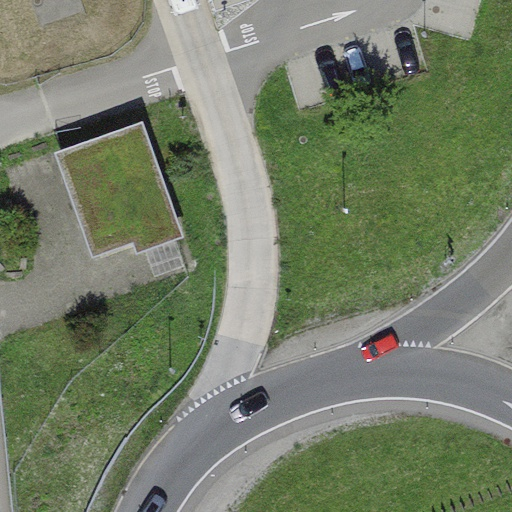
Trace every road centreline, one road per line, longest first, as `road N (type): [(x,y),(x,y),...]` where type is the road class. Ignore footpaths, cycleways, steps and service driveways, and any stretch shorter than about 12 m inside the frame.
road 1 (motorway): [(402,373),(314,383),(230,419),(185,459),(151,511)]
road 2 (motorway): [(511,262),(431,328),(402,373)]
road 3 (track): [(0,317),(137,270)]
